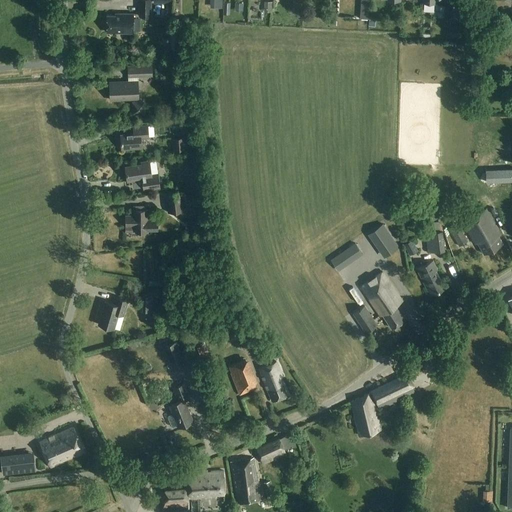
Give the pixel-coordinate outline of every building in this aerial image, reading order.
[(151,17),(151,0),(140,0),(140,17),(151,17)] [(235,10),(242,11),(243,3),(235,2),(235,10)] [(141,18),(134,18),(134,15),(121,14),(121,16),(108,16),(107,33),(134,34),(134,31),(140,31),(141,18)] [(181,51),(181,31),(180,31),(171,31),(171,50),(180,50),(181,51)] [(158,71),(175,70),(174,61),(157,62),(158,71)] [(119,66),(119,73),(129,74),(129,66),(119,66)] [(130,77),(151,76),(151,67),(129,67),(130,77)] [(119,101),(119,99),(139,98),(138,81),(110,82),(111,99),(113,99),(113,102),(119,101)] [(133,114),(145,114),(145,102),(133,102),(133,114)] [(121,150),(141,149),(140,138),(148,137),(147,126),(133,127),(134,134),(121,135),(121,150)] [(173,138),(174,151),(183,150),(183,137),(173,138)] [(142,165),(126,168),(128,182),(132,181),(143,180),(143,187),(144,191),(145,190),(146,190),(160,188),(158,175),(151,175),(151,174),(150,162),(141,163),(142,165)] [(186,187),(197,186),(195,174),(184,175),(186,187)] [(168,213),(185,211),(182,190),(165,193),(168,213)] [(149,219),(149,210),(134,210),(134,215),(126,215),(126,231),(146,232),(146,231),(159,231),(159,219),(149,219)] [(503,243),(499,236),(502,234),(488,210),(465,224),(477,244),(479,243),(485,254),(503,243)] [(428,232),(426,232),(429,252),(446,249),(441,220),(427,223),(428,232)] [(399,245),(383,221),(368,232),(384,256),(399,245)] [(459,246),(468,241),(459,225),(450,230),(459,246)] [(410,255),(418,251),(413,240),(404,244),(410,255)] [(339,271),(363,255),(355,243),(331,260),(339,271)] [(431,295),(445,288),(436,271),(439,269),(434,260),(418,268),(431,295)] [(405,319),(396,306),(403,302),(382,272),(361,286),(367,295),(382,316),(384,314),(393,328),(405,319)] [(157,312),(157,297),(142,297),(142,312),(157,312)] [(125,316),(129,302),(115,298),(114,304),(106,302),(99,325),(115,330),(119,314),(125,316)] [(378,325),(365,306),(353,314),(366,333),(378,325)] [(226,336),(218,340),(220,346),(228,342),(226,336)] [(184,362),(175,340),(163,345),(172,366),(184,362)] [(240,395),(257,388),(255,383),(257,382),(247,358),(229,366),(240,395)] [(273,400),(288,394),(281,377),(283,376),(277,361),(260,368),(273,400)] [(147,371),(144,366),(137,369),(140,374),(147,371)] [(380,409),(415,393),(407,374),(371,391),(380,409)] [(179,427),(194,422),(185,400),(189,398),(184,384),(174,388),(179,402),(170,405),(174,414),(170,415),(169,417),(172,426),(174,427),(178,425),(179,427)] [(360,435),(381,429),(371,392),(352,401),(360,435)] [(52,467),(83,453),(82,451),(85,449),(74,426),(40,441),(52,467)] [(279,437),(255,448),(263,465),(287,454),(279,437)] [(27,452),(14,454),(14,456),(15,461),(2,463),(3,470),(16,469),(29,467),(28,460),(27,455),(27,452)] [(238,503),(260,499),(253,458),(231,462),(238,503)] [(48,461),(42,463),(44,472),(50,470),(48,461)] [(208,472),(208,471),(187,472),(187,488),(161,490),(162,511),(189,510),(188,497),(212,496),(212,495),(225,495),(224,471),(208,472)]
